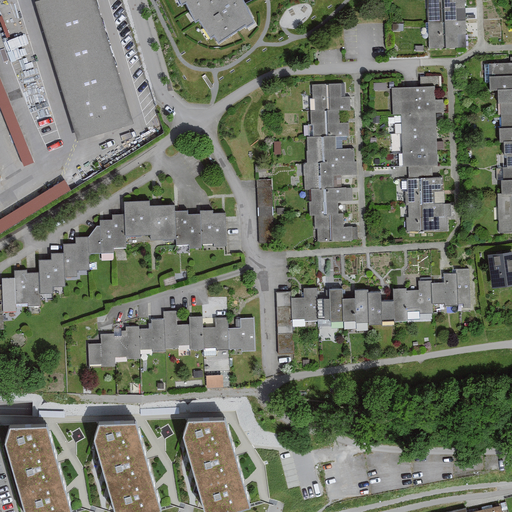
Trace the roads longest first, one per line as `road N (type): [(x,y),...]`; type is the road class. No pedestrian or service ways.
road 1 (residential): [(258,265),(274,378),(511,347)]
road 2 (residential): [(200,119),(280,71),(447,63)]
road 3 (residential): [(258,265),(302,252),(446,245)]
road 4 (residential): [(200,119),(250,219),(258,265)]
road 5 (residential): [(23,232),(152,149)]
road 6 (residential): [(32,246),(164,168)]
road 7 (residential): [(122,310),(258,265)]
road 8 (residential): [(139,0),(166,96),(200,119)]
